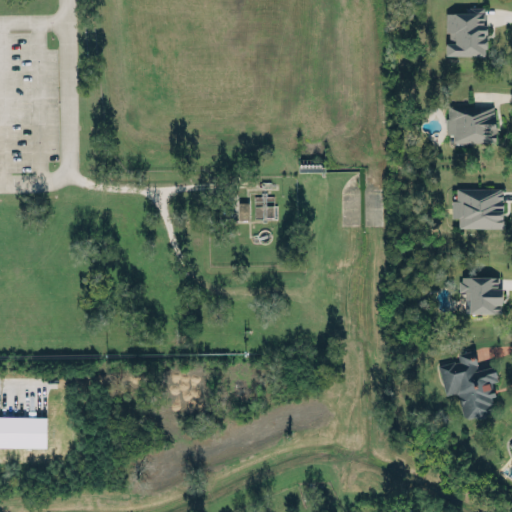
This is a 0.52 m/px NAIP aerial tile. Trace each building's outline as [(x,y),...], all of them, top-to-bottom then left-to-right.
[(486,53),(485,9),(446,10),(447,42),(445,43),(445,54),(486,53)] [(444,103),(494,103),(494,139),(451,138),(452,131),(444,131),(444,103)] [(503,227),(503,187),(456,187),(455,199),(451,199),(451,216),(458,216),(458,226),(503,227)] [(248,201),(238,201),(238,217),(248,217),(248,201)] [(458,272),(497,273),(496,284),(502,284),(501,311),(469,311),(469,287),(458,287),(458,272)] [(438,364),(452,360),(453,363),(460,361),(458,353),(471,349),(476,367),(495,362),(500,380),(494,382),(497,393),(490,395),(495,410),(462,419),(455,392),(446,394),(438,364)]
